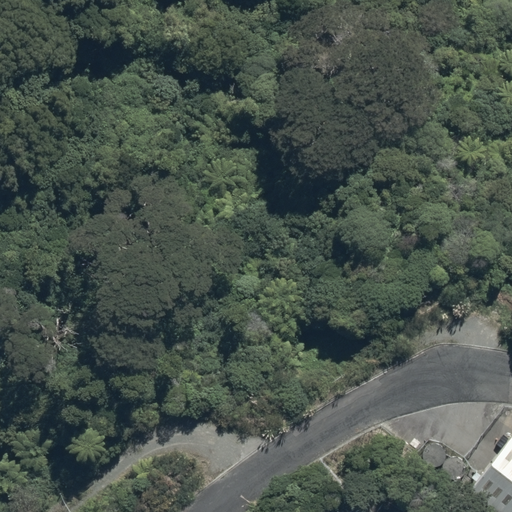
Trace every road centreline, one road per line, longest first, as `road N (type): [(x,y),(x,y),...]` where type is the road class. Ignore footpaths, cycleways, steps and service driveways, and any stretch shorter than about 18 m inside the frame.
road 1 (unclassified): [(511,378),(436,377),(379,397),(199,511)]
road 2 (track): [(52,511),(168,433),(205,434),(254,472)]
